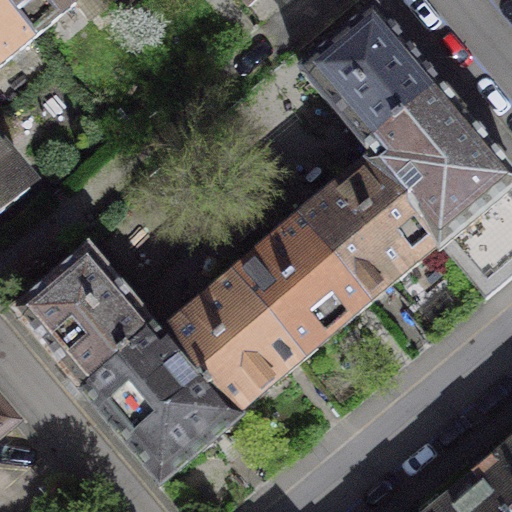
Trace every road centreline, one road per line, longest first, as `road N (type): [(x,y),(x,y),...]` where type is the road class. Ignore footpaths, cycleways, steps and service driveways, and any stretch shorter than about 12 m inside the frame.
road 1 (residential): [(319,511),(511,348)]
road 2 (residential): [(0,342),(140,511)]
